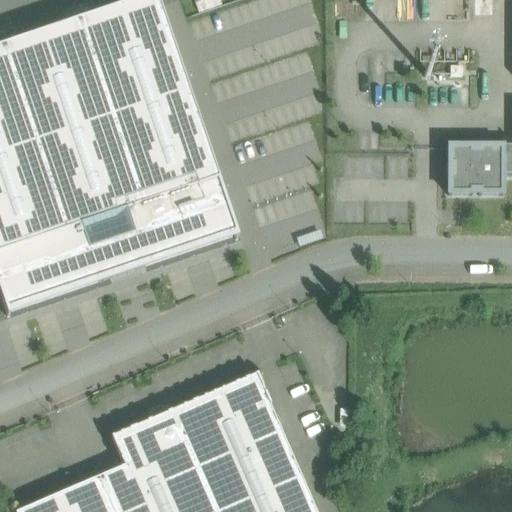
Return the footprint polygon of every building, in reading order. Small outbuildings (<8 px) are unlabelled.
[(0,76),(163,21),(156,0),(149,0),(0,50),(0,76)] [(165,27),(163,21),(0,76),(0,256),(218,183),(165,27)] [(502,151),(478,150),(478,154),(472,154),(472,150),(448,150),(448,156),(448,169),(451,169),(451,179),(448,179),(448,198),(472,198),(472,195),(478,195),(478,198),(502,198),(502,180),(511,179),(511,150),(502,151)] [(218,183),(0,256),(0,298),(5,314),(7,319),(238,241),(218,183)] [(124,470),(27,511),(313,511),(269,410),(271,409),(265,396),(264,396),(262,391),(263,390),(257,377),(254,379),(254,380),(249,382),(248,381),(244,383),(244,384),(238,386),(234,387),(234,388),(223,393),(223,392),(220,393),(220,394),(215,397),(214,396),(211,397),(212,398),(206,400),(206,399),(202,401),(203,402),(197,404),(197,403),(191,406),(191,407),(186,409),(185,408),(182,410),(182,411),(172,415),(171,414),(166,417),(166,418),(151,424),(151,423),(146,425),(146,426),(136,431),(136,430),(128,433),(128,434),(123,436),(122,435),(119,437),(119,438),(114,440),(114,439),(110,441),(116,454),(117,454),(120,461),(120,462),(121,466),(122,466),(124,470)]
